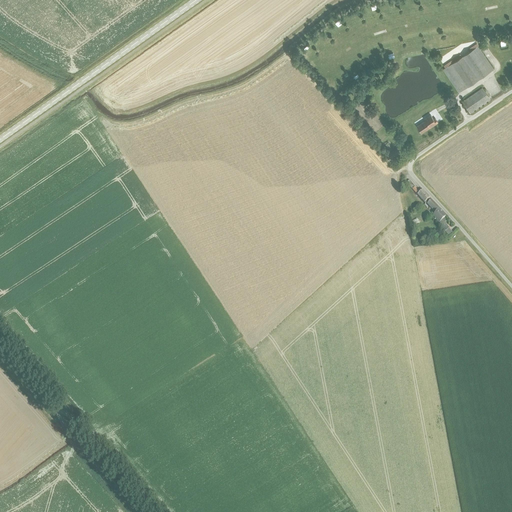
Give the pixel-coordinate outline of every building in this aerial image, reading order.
[(479,42),(445,66),(462,92),(496,66),(479,42)] [(462,101),(471,113),(491,99),(483,87),(462,101)] [(417,126),(422,133),(438,122),(435,117),(434,118),(431,114),(424,118),(425,120),(417,126)] [(397,148),(388,153),(391,158),(400,152),(397,148)] [(410,182),(407,184),(425,204),(430,199),(424,193),(422,195),(410,182)] [(446,218),(432,202),(428,205),(436,213),(433,216),(446,230),(449,228),(443,221),(446,218)]
